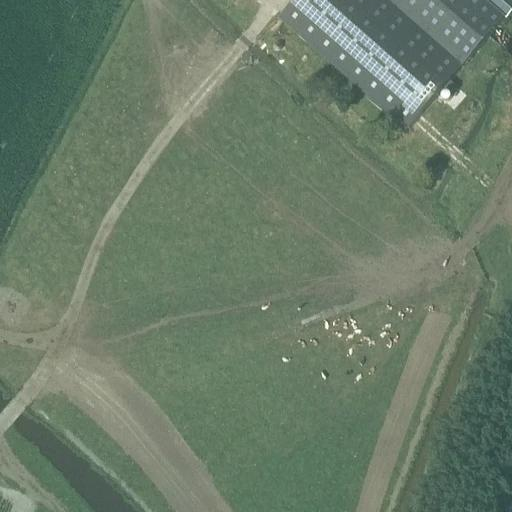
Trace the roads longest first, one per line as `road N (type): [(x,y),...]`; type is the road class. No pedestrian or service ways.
road 1 (track): [(60,341),(285,336),(468,255),(511,174)]
road 2 (track): [(282,0),(126,197),(60,341),(0,339)]
